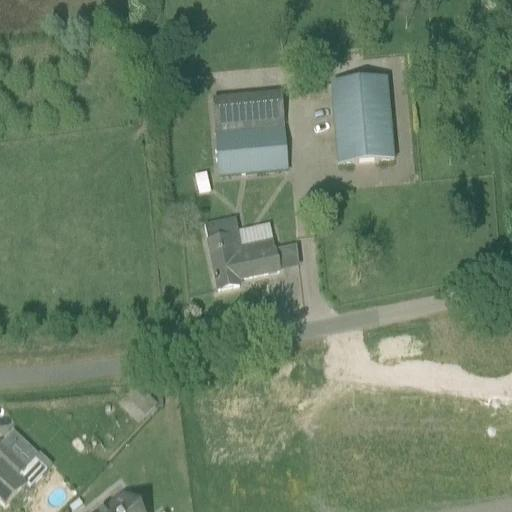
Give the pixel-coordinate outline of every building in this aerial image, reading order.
[(336,169),(393,164),(386,79),(329,84),(336,169)] [(217,179),(286,173),(283,129),(213,135),(217,179)] [(234,223),(203,229),(206,245),(216,295),(238,290),(237,284),(278,275),(273,254),(271,244),(240,251),(234,223)] [(218,428),(198,432),(212,505),(234,501),(221,438),(247,432),(251,449),(266,445),(263,429),(266,429),(263,412),(264,411),(264,408),(262,408),(259,391),(240,395),(239,393),(224,396),(224,398),(212,400),(218,428)] [(135,396),(128,403),(145,421),(152,414),(135,396)] [(455,412),(451,447),(490,451),(487,480),(511,483),(511,457),(497,456),(497,452),(502,453),(506,418),(455,412)] [(0,507),(5,511),(24,491),(27,494),(47,474),(34,462),(26,471),(0,446),(0,507)]
